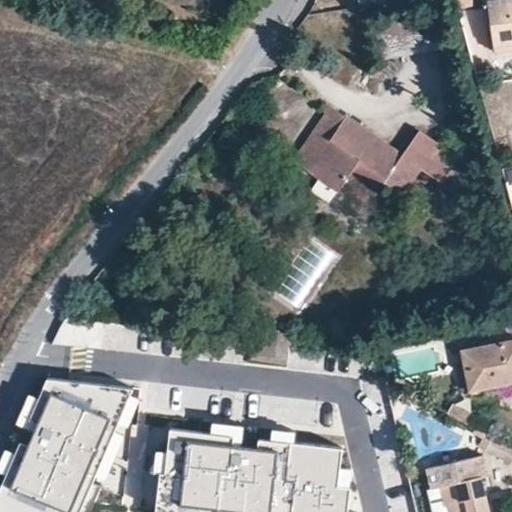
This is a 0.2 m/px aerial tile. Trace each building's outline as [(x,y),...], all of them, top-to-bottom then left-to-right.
[(511,42),(511,0),(493,0),(489,1),(495,44),(511,42)] [(416,129),(399,152),(327,103),(323,109),(327,113),(295,160),(338,190),(348,175),(376,194),(385,181),(403,194),(421,168),(441,181),(451,168),(431,154),(438,144),(416,129)] [(102,325),(66,318),(60,328),(52,344),(99,351),(102,325)] [(511,339),(462,349),(465,366),(458,367),(462,388),(470,387),(471,390),(511,382),(511,339)] [(286,362),(289,345),(252,340),(251,357),(286,362)] [(389,394),(399,390),(401,384),(384,375),(389,394)] [(134,387),(47,377),(31,415),(23,435),(15,453),(6,473),(0,488),(0,511),(80,511),(85,501),(100,466),(109,445),(118,425),(127,404),(134,387)] [(475,414),(455,402),(450,411),(470,423),(475,414)] [(136,408),(127,404),(118,425),(127,429),(136,408)] [(31,415),(22,411),(14,431),(23,435),(31,415)] [(243,425),(200,421),(199,431),(234,435),(232,445),(241,446),(243,425)] [(199,431),(170,428),(168,451),(165,472),(160,472),(156,510),(173,511),(348,511),(351,486),(350,486),(339,485),(341,467),(343,448),(294,442),(272,439),(245,436),(243,446),(241,446),(232,445),(234,435),(199,431)] [(295,431),(273,428),(272,439),(294,442),(295,431)] [(488,448),(495,436),(489,433),(482,445),(488,448)] [(511,461),(511,445),(495,436),(488,448),(511,461)] [(118,449),(109,445),(100,466),(110,470),(118,449)] [(15,453),(6,449),(0,463),(0,470),(6,473),(15,453)] [(165,472),(168,451),(153,449),(150,471),(160,472),(165,472)] [(490,474),(485,454),(428,468),(437,511),(490,511),(482,476),(490,474)] [(352,468),(341,467),(339,485),(350,486),(352,468)] [(91,511),(95,505),(85,501),(80,511),(91,511)]
